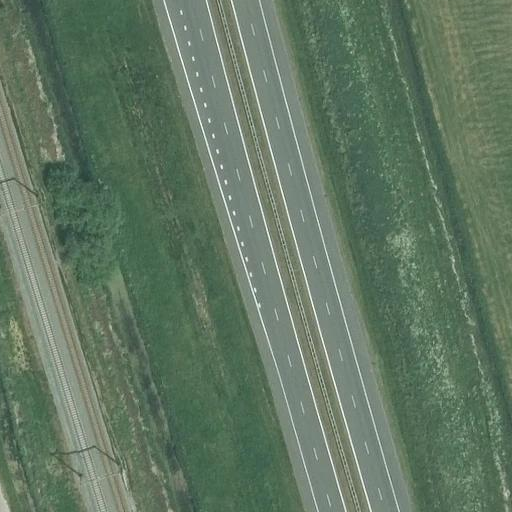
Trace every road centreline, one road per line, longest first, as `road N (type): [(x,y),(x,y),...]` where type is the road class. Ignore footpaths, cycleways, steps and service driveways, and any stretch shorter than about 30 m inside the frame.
road 1 (motorway): [(193,0),(336,511)]
road 2 (motorway): [(388,511),(247,0)]
